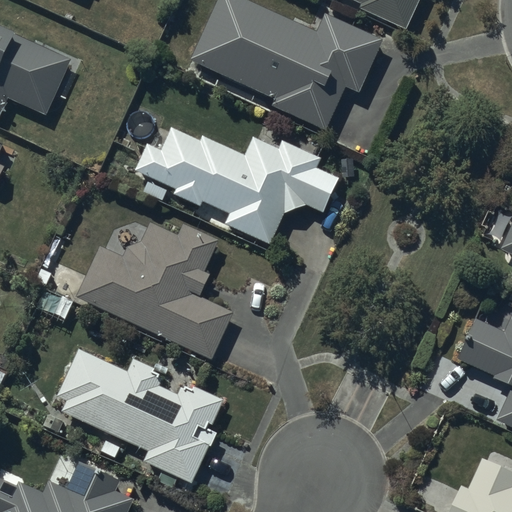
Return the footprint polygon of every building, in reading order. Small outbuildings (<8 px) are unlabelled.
[(233,0),(219,0),(190,67),(277,105),(273,113),(326,137),(345,93),(360,100),(384,45),(324,18),(316,36),(233,0)] [(338,0),(361,10),(359,14),(406,36),(421,0),(338,0)] [(0,35),(0,115),(7,101),(45,118),(68,67),(0,35)] [(146,147),(132,178),(175,197),(172,201),(201,214),(203,209),(229,221),(224,231),(270,251),(284,220),(296,217),(307,212),(323,219),(338,185),(316,175),(320,165),(282,148),(279,154),(253,143),(245,162),(203,143),(201,147),(170,133),(161,154),(146,147)] [(511,229),(506,242),(505,244),(500,256),(511,261),(511,229)] [(100,252),(77,303),(212,363),(232,319),(197,304),(207,282),(202,280),(216,248),(183,233),(179,243),(149,230),(141,247),(127,254),(123,263),(100,252)] [(476,326),(457,366),(494,383),(493,386),(511,394),(511,399),(499,427),(511,432),(511,324),(505,339),(476,326)] [(78,353),(56,403),(66,407),(61,418),(149,457),(144,468),(192,489),(208,452),(211,453),(217,440),(210,437),(224,406),(187,389),(184,395),(181,394),(178,401),(159,392),(162,385),(159,384),(163,376),(132,362),(126,375),(78,353)] [(462,491),(451,511),(511,511),(511,476),(482,463),(468,493),(462,491)] [(0,483),(0,511),(130,511),(133,506),(115,497),(120,486),(78,467),(66,494),(47,486),(42,497),(20,487),(18,491),(0,483)]
